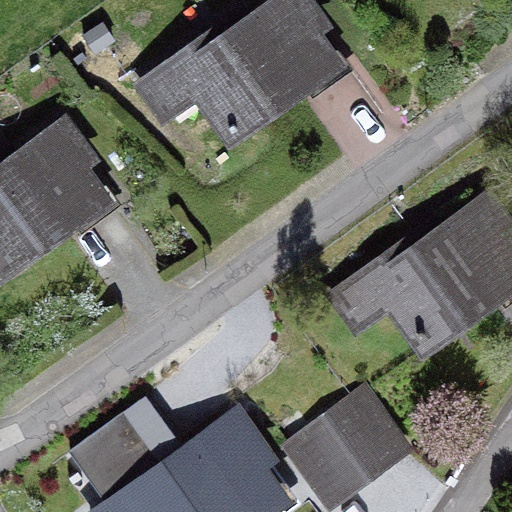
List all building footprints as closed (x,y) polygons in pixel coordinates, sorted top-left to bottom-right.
[(223,23),(176,57),(233,137),(334,65),(314,38),(324,31),(301,0),(272,0),(229,31),(223,23)] [(0,269),(3,273),(102,200),(77,166),(87,159),(59,122),(0,165),(0,269)] [(425,346),(511,283),(511,255),(501,240),(510,233),(484,196),(421,241),(414,233),(368,267),(425,346)] [(302,432),(344,489),(400,448),(359,391),(302,432)] [(167,458),(94,511),(260,511),(279,499),(255,465),(266,458),(237,418),(172,465),(167,458)]
